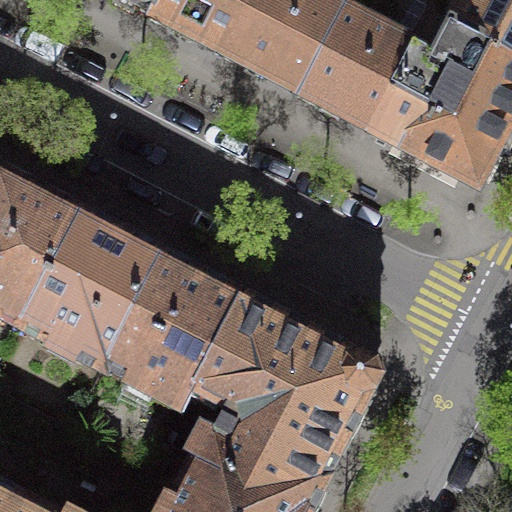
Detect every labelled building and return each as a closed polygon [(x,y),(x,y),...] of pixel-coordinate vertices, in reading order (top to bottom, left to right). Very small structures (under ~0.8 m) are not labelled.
[(120,0),(149,15),(149,17),(150,18),(159,0),(120,0)] [(185,36),(225,56),(254,0),(159,0),(150,18),(185,36)] [(313,0),(254,0),(225,56),(260,75),(299,95),(341,15),(313,0)] [(511,0),(466,0),(452,28),(511,59),(511,0)] [(341,15),(299,95),(337,115),(373,134),(416,54),(341,15)] [(476,188),(511,119),(511,59),(452,28),(433,63),(416,54),(373,134),(420,159),(476,188)] [(40,195),(0,174),(0,317),(21,329),(80,216),(66,209),(40,195)] [(95,224),(80,216),(21,329),(102,371),(161,258),(121,237),(95,224)] [(161,258),(102,371),(105,372),(107,368),(157,394),(153,401),(180,415),(241,300),(210,284),(201,279),(161,258)] [(196,460),(297,511),(306,511),(321,484),(325,486),(341,455),(336,453),(366,395),(374,393),(381,380),(379,372),(376,365),(363,358),(355,360),(312,338),(315,333),(284,317),(281,322),(241,300),(180,415),(183,416),(195,393),(226,410),(221,421),(215,432),(212,430),(196,460)] [(297,511),(196,460),(169,511),(297,511)] [(0,511),(11,511),(18,500),(0,490),(0,511)] [(41,511),(18,500),(11,511),(41,511)]
